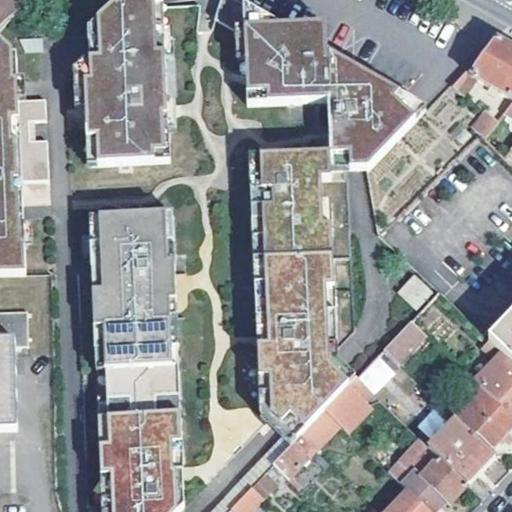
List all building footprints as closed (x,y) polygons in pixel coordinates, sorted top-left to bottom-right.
[(0,0),(0,33),(30,0),(0,0)] [(124,0),(87,32),(88,43),(90,60),(145,11),(164,10),(163,0),(124,0)] [(282,31),(227,0),(222,0),(215,23),(236,36),(245,42),(246,68),(257,67),(258,89),(247,89),(248,110),(326,107),(331,159),(250,163),(253,227),(263,227),(266,290),(256,290),(257,324),(267,324),(269,352),(258,352),(261,409),(272,420),(338,350),(355,335),(348,184),(344,183),(344,175),(343,160),(401,99),(328,57),(282,31)] [(164,10),(145,11),(90,60),(84,66),(86,113),(87,144),(97,144),(98,169),(170,166),(169,137),(163,137),(161,108),(168,108),(166,58),(164,29),(164,10)] [(173,29),(164,29),(166,58),(174,57),(173,29)] [(327,29),(282,31),(328,57),(327,29)] [(245,42),(236,36),(237,68),(246,68),(245,42)] [(511,50),(498,42),(469,79),(467,77),(452,92),(465,100),(476,83),(511,103),(511,50)] [(0,56),(0,279),(26,278),(25,248),(24,229),(22,185),(49,184),(48,144),(29,145),(29,125),(47,124),(46,104),(26,104),(19,105),(18,84),(17,59),(3,60),(0,56)] [(86,113),(84,66),(74,74),(76,113),(86,113)] [(26,84),(18,84),(19,105),(26,104),(26,84)] [(411,104),(401,99),(343,160),(344,175),(354,176),(369,177),(428,114),(411,104)] [(511,103),(500,119),(507,124),(511,127),(511,103)] [(168,108),(161,108),(163,137),(169,137),(177,137),(176,107),(168,108)] [(496,125),(491,121),(476,136),(482,142),(496,125)] [(97,144),(87,144),(88,169),(98,169),(97,144)] [(173,217),(90,221),(92,274),(102,274),(103,296),(93,296),(96,356),(105,355),(106,375),(115,375),(116,401),(108,402),(109,424),(99,424),(102,482),(112,481),(113,511),(178,511),(176,470),(183,470),(181,420),(175,420),(174,402),(181,402),(179,372),(173,372),(172,353),(178,352),(179,352),(177,301),(171,301),(169,279),(176,279),(173,217)] [(263,227),(253,227),(256,290),(266,290),(263,227)] [(32,228),(24,229),(25,248),(33,248),(32,228)] [(102,274),(92,274),(93,296),(103,296),(102,274)] [(414,279),(398,296),(416,313),(432,295),(414,279)] [(0,430),(16,430),(12,347),(28,347),(27,312),(0,312),(0,430)] [(511,316),(488,341),(508,359),(511,363),(511,316)] [(398,337),(384,353),(399,367),(428,338),(412,323),(398,337)] [(267,324),(257,324),(258,352),(269,352),(267,324)] [(476,385),(480,389),(511,419),(511,363),(508,359),(488,341),(481,348),(497,363),(476,385)] [(339,365),(338,350),(272,420),(280,427),(288,435),(215,511),(233,511),(253,491),(265,478),(273,470),(301,440),(312,429),(325,415),(350,389),(356,382),(343,369),(339,365)] [(105,355),(96,356),(97,376),(106,375),(105,355)] [(106,375),(108,402),(116,401),(115,375),(106,375)] [(458,423),(475,439),(478,435),(493,449),(501,439),(511,449),(511,447),(511,433),(510,431),(511,428),(511,419),(480,389),(476,385),(457,405),(456,404),(447,413),(458,423)] [(325,415),(340,429),(365,403),(350,389),(325,415)] [(108,402),(99,402),(99,424),(109,424),(108,402)] [(272,420),(261,409),(261,422),(266,427),(272,420)] [(340,429),(325,415),(312,429),(301,440),(315,454),(340,429)] [(430,452),(441,462),(442,462),(470,489),(497,460),(475,439),(458,423),(430,452)] [(273,470),(287,483),(315,454),(301,440),(273,470)] [(424,446),(392,480),(404,491),(408,495),(425,511),(438,511),(447,503),(451,508),(469,489),(470,489),(442,462),(441,462),(430,452),(424,446)] [(183,470),(176,470),(178,511),(184,511),(185,511),(183,470)] [(253,491),(266,504),(279,491),(265,478),(253,491)] [(113,511),(112,481),(102,482),(103,511),(113,511)] [(253,491),(233,511),(258,511),(266,504),(253,491)] [(425,511),(408,495),(391,511),(425,511)]
